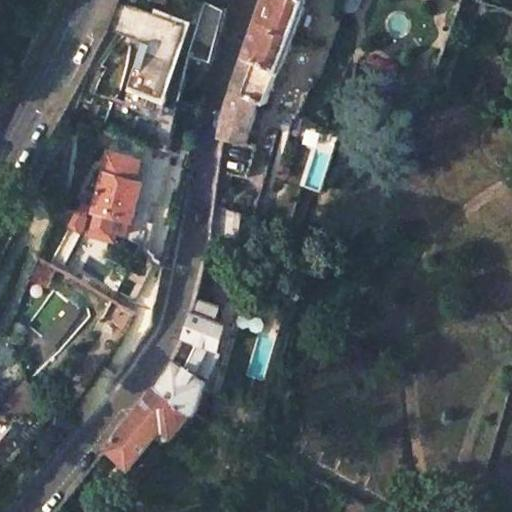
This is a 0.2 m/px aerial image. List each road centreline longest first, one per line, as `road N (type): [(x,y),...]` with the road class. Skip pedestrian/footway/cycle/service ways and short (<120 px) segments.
road 1 (unclassified): [(247,0),(219,85),(171,328),(26,511)]
road 2 (secondary): [(80,0),(0,155)]
